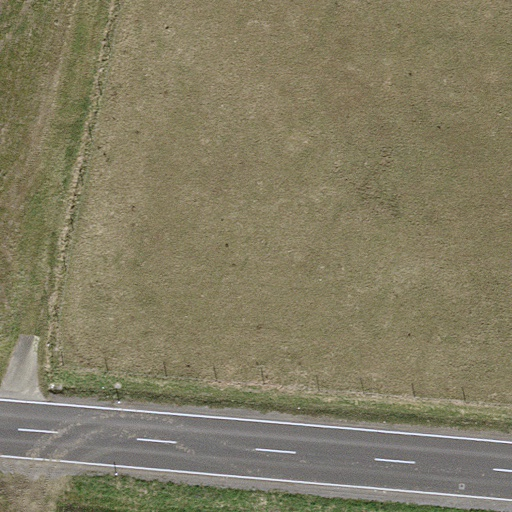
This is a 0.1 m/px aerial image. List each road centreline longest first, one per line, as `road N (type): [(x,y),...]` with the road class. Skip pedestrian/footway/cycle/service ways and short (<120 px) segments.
road 1 (secondary): [(0,424),(511,470)]
road 2 (track): [(98,0),(0,474)]
